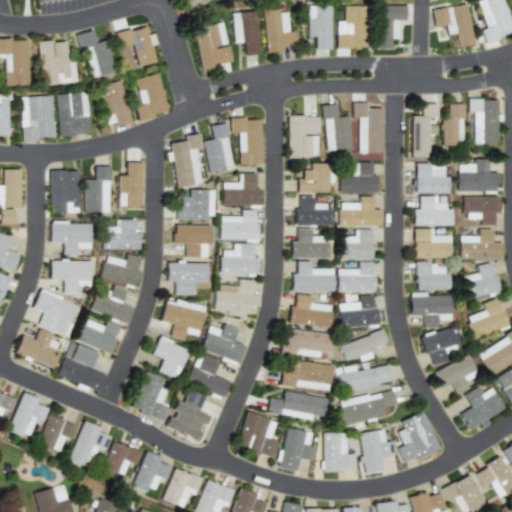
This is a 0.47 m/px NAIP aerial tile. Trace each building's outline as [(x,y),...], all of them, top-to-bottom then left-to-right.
[(510,32),(499,0),(473,0),(483,28),(477,30),(482,42),(510,32)] [(430,27),(442,25),(443,35),(451,33),(454,47),(469,45),(463,4),(427,10),(430,27)] [(328,49),(327,5),(303,6),(304,37),(312,37),(312,49),(328,49)] [(333,21),(333,48),(362,49),(363,6),(340,5),(340,21),(333,21)] [(401,5),(372,5),(372,48),(388,48),(388,38),(395,38),(395,20),(401,20),(401,5)] [(283,9),(259,12),(263,51),(294,48),(292,30),(286,31),(283,9)] [(229,12),(230,43),(241,42),(241,55),(256,54),(254,11),(229,12)] [(188,29),(199,69),(228,62),(218,21),(188,29)] [(120,70),(151,62),(142,25),(111,33),(120,70)] [(74,33),(84,78),(109,72),(101,40),(91,42),(88,30),(74,33)] [(0,85),(23,85),(22,39),(0,39),(0,85)] [(71,81),(68,59),(63,59),(60,39),(32,43),(38,86),(71,81)] [(131,106),(135,119),(165,111),(154,72),(131,79),(137,104),(131,106)] [(52,93),(54,136),(85,134),(83,92),(52,93)] [(18,139),(49,138),(48,95),(17,96),(18,139)] [(471,112),(470,144),(494,144),(494,99),(465,99),(465,112),(471,112)] [(356,118),(355,153),(380,153),(380,108),(364,108),(364,103),(349,103),(349,118),(356,118)] [(346,116),(335,117),(334,104),(320,105),(322,150),(347,149),(346,116)] [(409,115),(409,158),(426,157),(426,134),(434,134),(434,120),(434,104),(419,104),(419,115),(409,115)] [(440,143),(461,143),(460,104),(445,104),(446,116),(439,117),(440,143)] [(315,116),(285,116),(285,157),(315,158),(315,116)] [(228,133),(235,132),(236,165),(260,164),(258,118),(227,119),(228,133)] [(208,125),(210,139),(200,141),(206,173),(230,169),(222,123),(208,125)] [(198,184),(192,149),(198,148),(196,133),(181,136),(182,141),(167,143),(173,187),(198,184)] [(454,190),(494,191),(494,173),(485,173),(485,159),(470,159),(470,164),(454,164),(454,190)] [(116,206),(139,207),(140,162),(124,162),(123,175),(116,175),(116,206)] [(336,193),(375,192),(375,175),(369,176),(369,162),(352,163),(352,169),(335,169),(336,193)] [(294,192),(326,193),(326,163),(307,163),(307,169),(299,169),(299,178),(295,178),(294,192)] [(445,193),(445,177),(441,176),(441,164),(413,163),(412,192),(445,193)] [(81,212),(107,212),(106,166),(92,166),(92,179),(81,179),(81,212)] [(0,207),(16,208),(17,169),(0,168),(0,207)] [(75,212),(75,170),(46,171),(47,213),(75,212)] [(252,174),(235,173),(235,182),(219,182),(219,205),(257,205),(257,188),(252,188),(252,174)] [(210,219),(211,190),(186,189),(186,197),(178,197),(178,205),(173,205),(173,219),(210,219)] [(291,225),(329,225),(329,205),(310,205),(310,196),(296,196),(295,208),(291,208),(291,225)] [(355,202),(335,202),(335,225),(377,226),(377,209),(370,209),(370,196),(356,196),(355,202)] [(432,196),(415,196),(416,209),(410,209),(410,226),(446,225),(446,203),(433,203),(432,196)] [(491,213),(496,213),(497,197),(461,196),(460,219),(477,219),(477,225),(491,226),(491,213)] [(0,224),(11,224),(11,208),(0,208),(0,224)] [(238,216),(216,216),(216,240),(253,239),(253,209),(238,209),(238,216)] [(131,220),(112,219),(112,226),(99,226),(99,249),(136,249),(137,233),(131,233),(131,220)] [(46,222),(46,242),(59,242),(59,255),(73,256),(73,248),(86,248),(87,223),(46,222)] [(208,225),(170,224),(170,244),(182,244),(182,256),(203,257),(203,244),(208,245),(208,225)] [(446,235),(429,235),(429,228),(410,229),(411,258),(447,258),(446,235)] [(324,258),(324,235),(307,235),(307,229),(293,229),(293,241),(288,241),(287,257),(324,258)] [(369,259),(369,229),(351,229),(351,236),(337,236),(336,259),(369,259)] [(456,259),(499,260),(500,243),(489,242),(489,229),(475,229),(475,236),(457,236),(456,259)] [(3,250),(6,236),(0,234),(0,267),(10,270),(15,253),(3,250)] [(250,244),(229,243),(229,250),(217,250),(217,274),(255,274),(255,257),(250,257),(250,244)] [(131,286),(138,257),(123,253),(121,260),(101,255),(96,279),(131,286)] [(87,261),(46,260),(45,279),(59,280),(59,293),(73,293),(73,286),(86,286),(87,261)] [(307,269),(307,261),(292,262),(293,273),(288,273),(288,292),(330,291),(329,268),(307,269)] [(190,295),(191,288),(204,288),(204,263),(164,262),(164,281),(171,282),(171,295),(190,295)] [(334,292),(370,291),(370,262),(354,262),(354,268),(334,269),(334,292)] [(412,262),(412,290),(444,289),(444,267),(433,267),(432,262),(412,262)] [(473,265),(475,273),(458,276),(463,299),(495,292),(489,262),(473,265)] [(250,280),(235,279),(234,286),(213,284),(211,310),(226,312),(225,314),(253,316),(255,295),(249,295),(250,280)] [(124,322),(129,306),(118,303),(123,289),(109,285),(107,291),(94,287),(87,311),(124,322)] [(73,303),(35,290),(28,308),(39,312),(34,325),(62,334),(73,303)] [(407,315),(419,314),(420,328),(434,327),(434,321),(447,320),(447,295),(422,295),(422,292),(406,293),(407,315)] [(308,303),(309,296),(292,294),(291,306),(287,305),(285,322),(325,327),(327,305),(308,303)] [(335,303),(336,327),(373,325),(371,295),(355,296),(355,302),(335,303)] [(481,310),(462,317),(471,338),(505,325),(494,297),(479,303),(481,310)] [(162,302),(158,321),(170,323),(167,336),(181,339),(182,333),(195,336),(202,306),(173,300),(172,304),(162,302)] [(100,325),(80,318),(72,341),(107,353),(117,325),(102,320),(100,325)] [(197,349),(236,363),(242,345),(230,341),(234,328),(220,323),(218,329),(206,325),(197,349)] [(426,366),(444,361),(440,349),(456,345),(451,327),(418,335),(426,366)] [(11,353),(48,367),(57,343),(46,339),(48,333),(35,328),(30,339),(18,335),(11,353)] [(316,357),(317,352),(326,353),(328,333),(280,329),(278,354),(316,357)] [(511,330),(474,353),(487,375),(511,360),(511,330)] [(384,345),(379,331),(336,344),(341,359),(384,345)] [(155,372),(176,378),(185,347),(154,339),(150,355),(159,358),(155,372)] [(94,352),(66,341),(53,376),(96,392),(102,374),(88,368),(94,352)] [(183,383),(221,396),(226,381),(210,375),(215,361),(193,353),(183,383)] [(429,372),(437,388),(447,383),(452,395),(466,388),(462,381),(474,375),(464,355),(429,372)] [(329,365),(288,360),(286,372),(278,371),(276,385),(326,390),(329,365)] [(385,365),(352,370),(351,365),(336,367),(339,391),(387,384),(385,365)] [(511,366),(491,378),(507,404),(511,401),(511,366)] [(160,377),(141,371),(128,410),(159,420),(164,406),(158,404),(163,390),(156,388),(160,377)] [(501,409),(487,387),(478,393),(474,386),(460,395),(467,407),(456,414),(466,430),(475,424),(476,425),(501,409)] [(202,396),(185,389),(179,403),(173,400),(167,414),(161,427),(194,441),(206,415),(195,410),(202,396)] [(382,416),(380,407),(392,404),(389,390),(334,401),(339,425),(382,416)] [(263,412),(310,420),(311,415),(320,417),(324,398),(280,391),(278,400),(266,398),(263,412)] [(3,429),(24,438),(32,419),(38,421),(44,408),(32,403),(34,398),(19,392),(3,429)] [(0,409),(5,412),(11,399),(0,394),(0,409)] [(397,420),(400,429),(394,432),(399,446),(394,448),(400,463),(435,449),(420,411),(397,420)] [(270,458),(274,441),(267,439),(272,421),(243,412),(233,447),(270,458)] [(55,453),(62,437),(67,439),(72,426),(46,415),(33,444),(55,453)] [(94,447),(101,449),(107,436),(96,432),(98,428),(80,421),(65,459),(86,468),(94,447)] [(312,447),(305,445),(308,432),(283,427),(275,467),(293,471),(296,458),(309,461),(312,447)] [(354,433),(361,473),(381,470),(378,457),(390,455),(388,441),(381,442),(379,429),(354,433)] [(343,453),(343,432),(318,433),(319,470),(352,470),(352,453),(343,453)] [(124,463),(133,465),(137,449),(107,442),(100,470),(121,476),(124,463)] [(511,443),(499,451),(511,472),(511,443)] [(130,486),(151,492),(156,478),(163,480),(168,466),(156,462),(158,456),(141,451),(130,486)] [(495,497),(511,486),(511,482),(496,457),(471,473),(479,486),(486,482),(495,497)] [(159,499),(181,507),(186,493),(192,496),(199,478),(170,468),(159,499)] [(444,501),(451,498),(458,511),(465,511),(482,503),(466,474),(438,488),(444,501)] [(220,511),(229,489),(203,479),(191,510),(195,511),(207,511),(209,510),(214,511),(220,511)] [(34,511),(29,493),(48,487),(52,501),(64,498),(68,511),(34,511)] [(259,511),(263,502),(253,498),(254,494),(236,487),(226,511),(259,511)] [(409,511),(442,511),(442,510),(437,492),(423,496),(422,492),(405,496),(409,511)] [(88,511),(95,496),(113,504),(109,511),(88,511)] [(296,511),(298,504),(280,501),(277,511),(270,511),(265,511),(264,511),(296,511)] [(372,503),(372,511),(404,511),(404,503),(392,505),(392,501),(372,503)]
